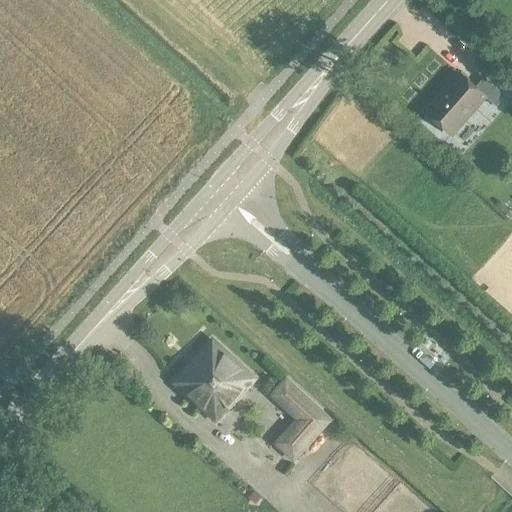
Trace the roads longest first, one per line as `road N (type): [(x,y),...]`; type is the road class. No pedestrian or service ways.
road 1 (residential): [(511,451),(217,192)]
road 2 (tertiary): [(0,438),(217,192)]
road 3 (tertiary): [(217,192),(388,0)]
